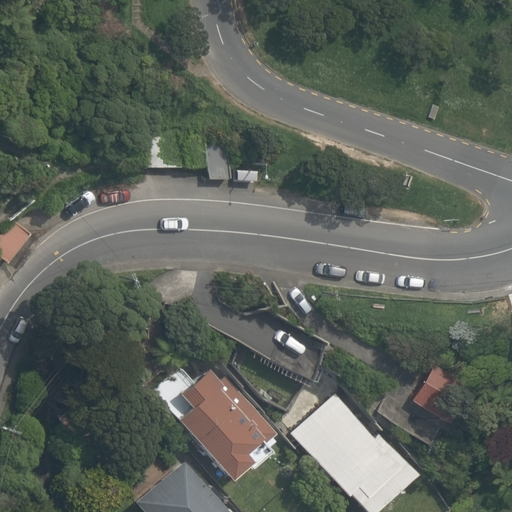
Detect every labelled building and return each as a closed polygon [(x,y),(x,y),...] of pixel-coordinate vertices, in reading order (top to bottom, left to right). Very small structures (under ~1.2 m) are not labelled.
[(225,146),(203,146),(203,128),(132,128),(131,167),(202,168),(202,181),(224,182),(225,146)] [(196,412),(181,427),(236,481),(278,438),(214,374),(186,402),(196,412)] [(396,378),(373,414),(427,448),(437,431),(469,450),(491,415),(426,374),(416,391),(396,378)] [(331,389),(288,430),(368,511),(378,511),(415,476),(331,389)] [(233,511),(189,460),(137,506),(142,511),(233,511)]
